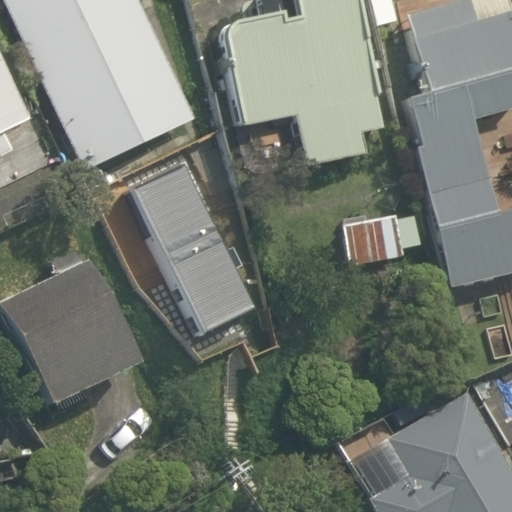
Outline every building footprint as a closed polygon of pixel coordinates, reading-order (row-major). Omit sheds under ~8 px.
[(188,117),(131,0),(0,0),(0,10),(76,170),(188,117)] [(351,0),(278,0),(283,25),(209,36),(223,131),(278,122),(286,171),(375,157),(351,0)] [(511,203),(482,211),(463,130),(511,118),(511,37),(503,1),(398,26),(416,101),(395,105),(440,299),(511,281),(511,203)] [(0,157),(12,152),(1,129),(22,119),(0,73),(0,157)] [(197,152),(151,179),(182,232),(228,204),(197,152)] [(390,216),(328,224),(335,276),(397,269),(390,216)] [(135,359),(79,257),(0,300),(0,339),(39,411),(135,359)] [(401,481),(353,506),(356,511),(511,511),(511,476),(461,382),(373,430),(401,481)]
